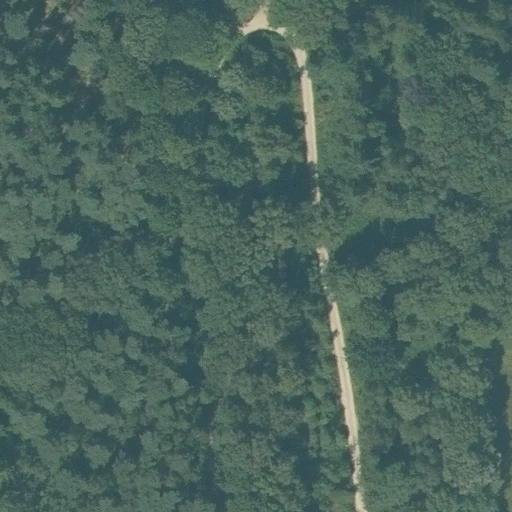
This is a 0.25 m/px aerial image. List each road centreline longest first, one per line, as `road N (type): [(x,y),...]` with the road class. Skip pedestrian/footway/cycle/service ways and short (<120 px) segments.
road 1 (track): [(0,361),(174,242),(205,58),(262,0)]
road 2 (track): [(322,257),(305,37),(262,0)]
road 3 (track): [(361,511),(322,257)]
